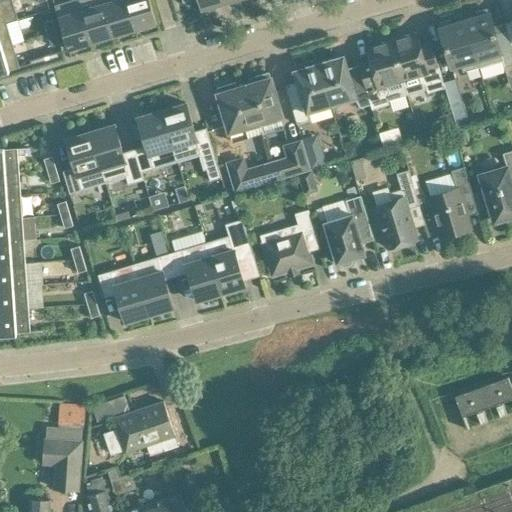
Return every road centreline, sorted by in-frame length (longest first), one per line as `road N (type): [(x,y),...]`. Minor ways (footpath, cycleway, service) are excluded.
road 1 (residential): [(0,366),(128,349),(511,252)]
road 2 (residential): [(0,120),(392,0)]
